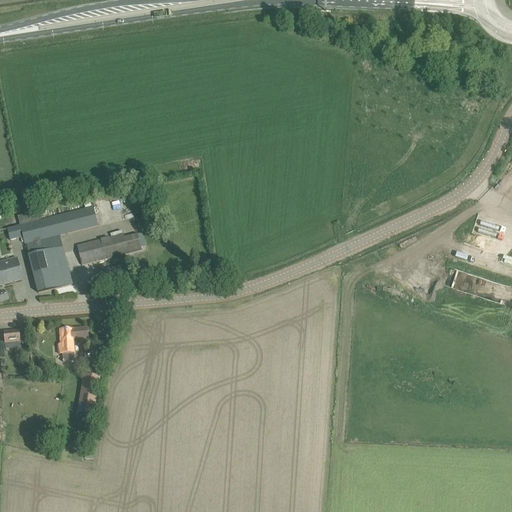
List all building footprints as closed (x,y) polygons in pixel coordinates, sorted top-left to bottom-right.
[(33,274),(39,294),(73,285),(60,236),(76,232),(98,227),(93,207),(40,221),(38,212),(14,218),(15,224),(19,223),(20,226),(7,229),(10,241),(23,238),(25,245),(26,245),(33,274)] [(77,247),(82,266),(147,250),(145,239),(139,241),(137,234),(124,238),(123,235),(87,244),(77,247)] [(0,286),(23,280),(17,259),(0,263),(0,286)] [(129,278),(126,263),(98,270),(102,285),(129,278)] [(63,354),(63,362),(75,362),(74,354),(75,354),(74,341),(89,339),(88,329),(73,330),(73,329),(60,330),(61,345),(58,346),(59,354),(63,354)] [(20,331),(4,333),(5,343),(5,344),(21,343),(20,331)] [(46,366),(40,363),(34,374),(40,378),(46,366)] [(93,416),(98,391),(83,388),(78,414),(93,416)]
